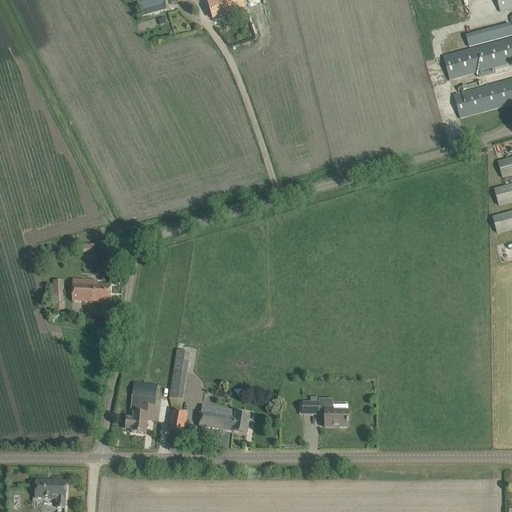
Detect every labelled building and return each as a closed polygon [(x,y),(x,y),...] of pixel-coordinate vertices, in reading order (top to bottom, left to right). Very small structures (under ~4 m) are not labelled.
[(244,10),(240,0),(223,0),(209,4),(214,23),(230,18),(228,15),(244,10)] [(511,0),(496,0),(500,12),(511,8),(511,0)] [(167,11),(164,2),(139,9),(141,18),(167,11)] [(469,47),(511,35),(511,30),(510,25),(466,37),(469,47)] [(511,38),(443,57),(450,81),(511,63),(511,38)] [(511,80),(454,96),(460,119),(511,105),(511,80)] [(511,158),(498,163),(502,178),(511,175),(511,158)] [(511,185),(494,190),(499,206),(511,202),(511,185)] [(511,212),(492,218),(497,234),(511,229),(511,212)] [(83,254),(94,253),(93,244),(82,245),(83,254)] [(64,311),(63,287),(62,281),(54,282),(55,299),(52,299),(53,311),(64,311)] [(98,282),(92,282),(73,281),(72,301),(110,303),(110,286),(98,286),(98,282)] [(190,353),(177,351),(170,399),(183,401),(190,353)] [(158,386),(144,384),(134,383),(132,396),(156,399),(158,386)] [(303,415),(319,415),(319,403),(303,403),(303,415)] [(154,415),(155,407),(142,405),(141,414),(134,413),(133,419),(126,418),(125,429),(132,430),(132,433),(146,435),(148,415),(154,415)] [(348,412),(348,405),(333,406),(333,408),(333,409),(325,409),(325,428),(348,428),(348,412)] [(233,432),(233,433),(247,435),(250,416),(237,414),(237,412),(203,406),(199,427),(233,432)] [(173,412),(171,422),(169,432),(184,434),(187,414),(173,412)] [(66,500),(67,483),(36,481),(35,498),(57,500),(57,508),(65,509),(65,500),(66,500)]
